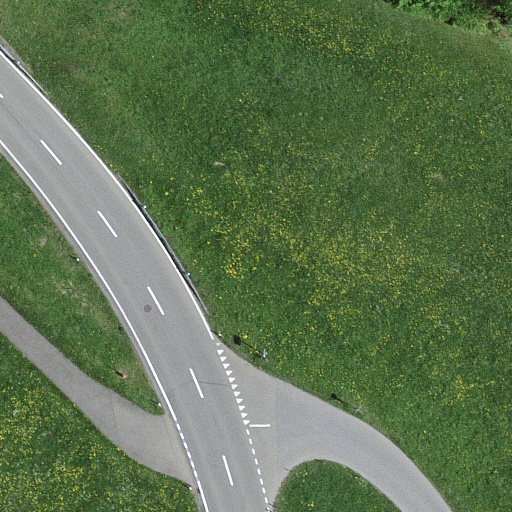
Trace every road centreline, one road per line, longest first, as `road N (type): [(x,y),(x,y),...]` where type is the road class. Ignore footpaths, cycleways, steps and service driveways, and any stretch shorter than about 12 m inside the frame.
road 1 (secondary): [(220,436),(154,294),(62,166),(0,98)]
road 2 (unclassified): [(220,436),(291,427),(361,444),(427,511)]
